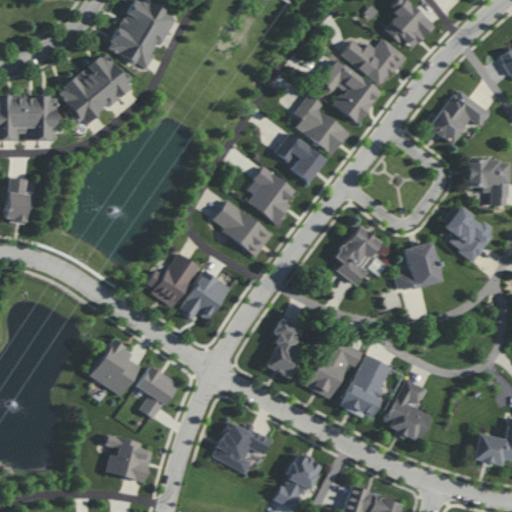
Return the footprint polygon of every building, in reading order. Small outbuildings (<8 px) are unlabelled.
[(175,16),(144,0),(130,0),(105,49),(132,63),(133,62),(145,68),(153,54),(150,52),(155,42),(160,44),(175,16)] [(410,48),(432,26),(404,0),(393,0),(386,7),(394,15),(381,29),(397,44),(401,39),(410,48)] [(403,56),(380,38),(372,48),(366,42),(361,49),(350,40),(338,55),(379,86),(403,56)] [(511,50),(505,50),(501,69),(511,71),(511,50)] [(105,52),(53,90),(80,125),(132,87),(105,52)] [(331,60),(317,82),(335,93),(328,105),(357,123),(378,90),(331,60)] [(426,128),(450,144),(467,119),(477,126),(487,111),(454,88),(426,128)] [(317,110),(321,105),(306,94),(292,113),(300,119),(293,128),(330,154),(347,131),(317,110)] [(53,140),(53,96),(0,96),(0,140),(16,140),(16,132),(23,132),(23,140),(53,140)] [(307,182),(323,158),(286,132),(273,152),(289,164),(286,168),(307,182)] [(506,160),(465,159),(464,188),(489,189),(488,205),(505,206),(506,160)] [(245,204),(277,223),(288,205),(285,203),(294,188),(259,168),(252,180),(257,183),(245,204)] [(24,179),(7,177),(2,220),(23,223),(26,193),(23,192),(24,179)] [(210,220),(221,228),(219,231),(253,256),(270,233),(224,200),(210,220)] [(472,261),(492,233),(453,206),(439,226),(451,235),(446,243),(472,261)] [(334,270),(354,284),(364,270),(360,267),(378,241),(355,225),(332,257),(340,262),(334,270)] [(402,248),(406,272),(392,275),(395,290),(438,282),(430,242),(402,248)] [(154,269),(142,287),(172,306),(197,266),(176,252),(162,274),(154,269)] [(227,285),(199,271),(177,312),(190,319),(193,312),(208,320),(227,285)] [(301,329),(278,318),(271,334),(276,337),(262,367),(288,378),(296,361),(288,357),(301,329)] [(119,396),(138,366),(126,358),(130,351),(111,339),(87,376),(119,396)] [(328,398),(344,363),(352,367),(360,351),(338,341),(333,351),(324,346),(304,387),(328,398)] [(391,367),(363,354),(338,406),(357,415),(358,413),(366,417),(391,367)] [(175,383),(147,365),(133,386),(146,394),(137,410),(152,419),(175,383)] [(430,413),(415,407),(423,387),(402,378),(382,426),(418,441),(430,413)] [(499,465),(500,459),(511,461),(511,418),(506,418),(502,438),(476,433),(470,459),(499,465)] [(210,457),(243,473),(248,462),(242,459),(248,448),(261,454),(269,438),(243,425),(241,428),(227,422),(210,457)] [(105,472),(142,481),(149,451),(138,449),(139,442),(105,434),(103,444),(111,446),(105,472)] [(271,499),(295,511),(317,465),(293,453),(283,475),(286,476),(282,485),(279,484),(271,499)] [(342,509),(351,511),(360,511),(361,511),(363,511),(396,511),(399,502),(348,487),(342,509)]
